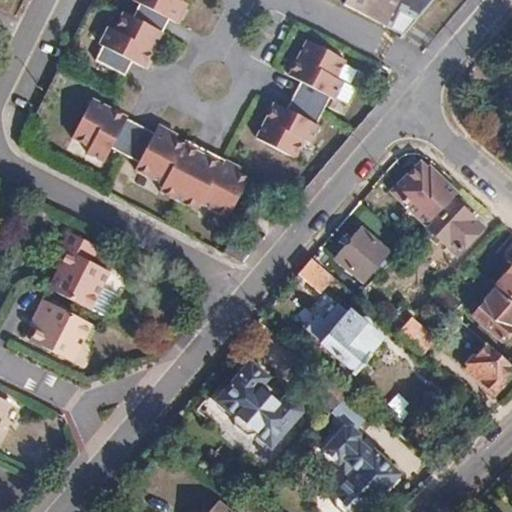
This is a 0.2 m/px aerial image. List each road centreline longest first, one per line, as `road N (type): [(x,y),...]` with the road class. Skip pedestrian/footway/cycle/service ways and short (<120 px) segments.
road 1 (unclassified): [(59,0),(5,107),(7,154),(31,181),(249,293)]
road 2 (residential): [(249,293),(413,108)]
road 3 (residential): [(132,431),(249,293)]
road 4 (residential): [(442,73),(279,0)]
road 5 (residential): [(0,359),(132,431)]
road 6 (residential): [(413,108),(511,198)]
road 7 (residential): [(225,52),(192,57),(179,88),(198,115),(230,114)]
road 8 (residential): [(511,426),(427,511)]
